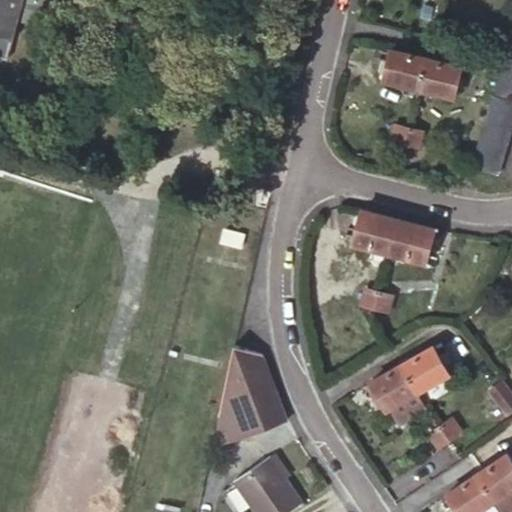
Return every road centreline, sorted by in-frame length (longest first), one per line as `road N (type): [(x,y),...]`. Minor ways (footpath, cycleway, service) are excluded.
road 1 (residential): [(376,511),(300,388),(275,298),(287,165)]
road 2 (residential): [(287,165),(455,206),(511,205)]
road 3 (residential): [(287,165),(327,0)]
